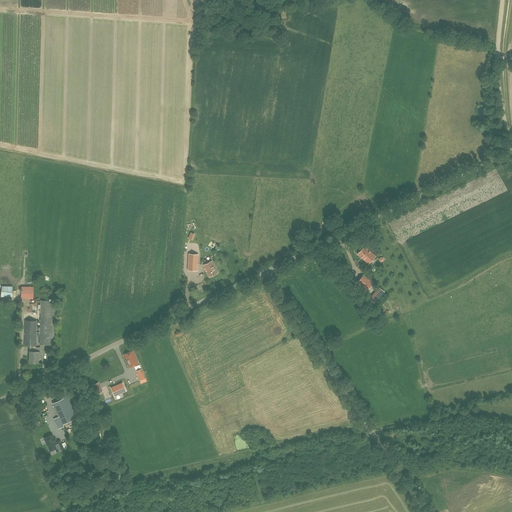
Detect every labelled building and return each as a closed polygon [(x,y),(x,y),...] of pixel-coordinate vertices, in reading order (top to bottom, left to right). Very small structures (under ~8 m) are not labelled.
[(368,263),(375,256),(371,251),(369,252),(364,247),(358,254),(368,263)] [(197,264),(198,255),(188,254),(188,270),(197,270),(197,267),(197,264)] [(212,261),(203,265),(209,277),(217,272),(212,261)] [(366,291),(374,282),(365,274),(357,283),(366,291)] [(14,298),(14,287),(2,287),(2,298),(14,298)] [(21,287),(21,299),(33,299),(34,287),(21,287)] [(369,298),(375,303),(384,292),(379,287),(369,298)] [(54,324),(52,324),(52,318),(55,318),(56,301),(40,300),(40,324),(39,345),(54,345),(54,324)] [(29,363),(38,363),(38,358),(39,358),(39,348),(35,348),(36,321),(25,321),(25,346),(30,346),(29,363)] [(133,351),(124,354),(130,367),(138,363),(133,351)] [(146,378),(142,369),(136,371),(140,381),(146,378)] [(102,392),(99,385),(98,383),(92,385),(96,395),(102,392)] [(123,386),(111,391),(113,396),(124,392),(123,386)] [(53,404),(59,417),(54,420),(58,428),(64,426),(63,424),(77,417),(65,392),(59,394),(62,400),(53,404)] [(50,451),(55,449),(57,452),(60,451),(64,449),(60,441),(57,442),(56,440),(55,438),(54,438),(52,435),(51,436),(50,435),(49,436),(49,437),(44,439),(50,451)]
